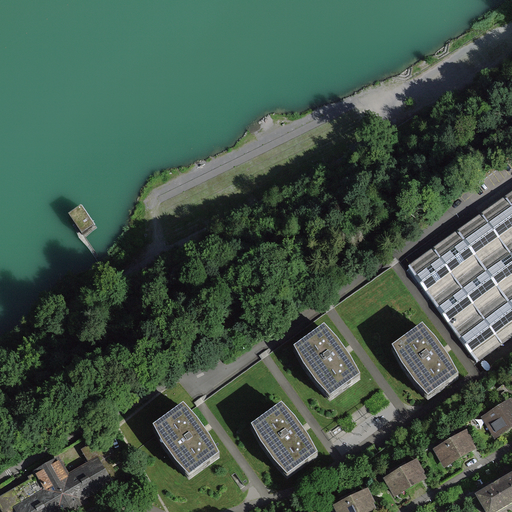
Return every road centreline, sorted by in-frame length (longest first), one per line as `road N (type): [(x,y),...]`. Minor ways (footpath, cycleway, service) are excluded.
road 1 (residential): [(180,375),(214,378),(511,183)]
road 2 (residential): [(406,511),(511,446)]
